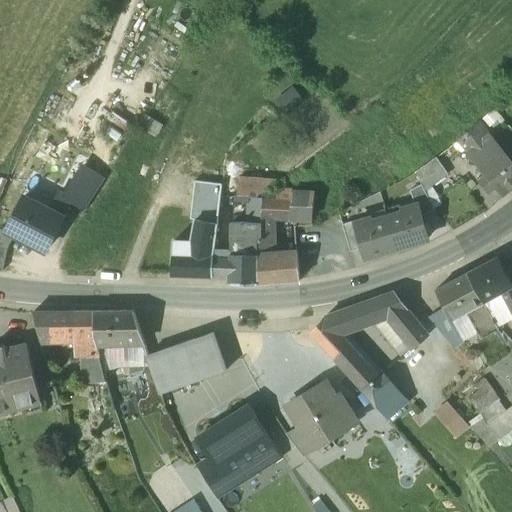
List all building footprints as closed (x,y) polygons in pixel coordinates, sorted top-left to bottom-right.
[(476,123),(458,141),(469,154),(480,144),(488,137),(476,123)] [(501,152),(488,137),(480,144),(493,159),(501,152)] [(493,159),(480,144),(469,154),(468,154),(480,169),(481,169),(493,159)] [(511,184),(511,165),(501,152),(493,159),(481,169),(488,177),(480,183),(488,193),(496,186),(502,194),(511,184)] [(435,158),(415,173),(421,184),(424,188),(445,173),(435,158)] [(86,210),(104,179),(83,166),(67,194),(65,197),(72,202),(86,210)] [(194,221),(217,224),(223,181),(195,177),(189,220),(194,221)] [(236,177),(236,196),(248,198),(258,198),(258,196),(276,183),(236,177)] [(435,210),(421,184),(410,190),(414,204),(417,204),(421,217),(435,210)] [(52,211),(64,217),(72,202),(65,197),(67,194),(62,191),(52,211)] [(290,192),(276,191),(275,199),(275,200),(275,219),(289,219),(290,192)] [(314,192),(290,192),(289,219),(312,219),(314,192)] [(8,230),(7,232),(15,236),(46,252),(64,217),(52,211),(25,197),(8,230)] [(258,198),(250,198),(249,211),(262,212),(263,199),(258,198)] [(275,200),(263,199),(262,212),(262,218),(273,219),(275,219),(275,200)] [(414,204),(402,208),(403,212),(387,217),(397,248),(427,239),(421,217),(417,204),(414,204)] [(262,212),(249,211),(248,224),(261,225),(262,218),(262,212)] [(387,217),(372,221),(371,217),(357,221),(355,222),(361,242),(366,257),(397,248),(387,217)] [(273,219),(262,218),(261,225),(261,226),(257,226),(257,256),(258,284),(299,280),(299,276),(296,253),(274,254),(273,219)] [(356,220),(342,224),(349,246),(361,242),(355,222),(357,221),(356,220)] [(217,224),(194,221),(193,227),(190,243),(172,243),(171,276),(213,277),(214,251),(214,246),(217,224)] [(248,224),(227,224),(227,230),(230,230),(230,251),(214,251),(213,277),(229,277),(230,282),(229,284),(258,284),(257,256),(257,226),(261,226),(261,225),(248,224)] [(8,230),(2,227),(0,231),(0,247),(8,249),(15,236),(7,232),(8,230)] [(498,256),(468,272),(468,273),(484,302),(502,293),(511,311),(511,282),(508,276),(511,274),(511,269),(509,265),(504,267),(498,256)] [(468,273),(436,290),(445,307),(452,319),(472,308),(484,302),(468,273)] [(511,311),(502,293),(484,302),(497,327),(511,318),(511,311)] [(413,345),(426,334),(420,329),(393,294),(325,317),(341,334),(387,316),(412,346),(413,345)] [(497,327),(484,302),(472,308),(486,333),(497,327)] [(452,319),(445,307),(429,316),(434,326),(454,346),(463,340),(452,319)] [(134,310),(95,311),(96,338),(98,344),(145,343),(134,310)] [(69,338),(68,311),(33,312),(40,339),(69,338)] [(96,338),(95,311),(68,311),(69,338),(75,338),(75,355),(81,355),(96,354),(100,354),(98,344),(96,338)] [(341,334),(325,317),(326,318),(311,332),(337,362),(344,369),(346,372),(362,391),(378,376),(341,334)] [(147,356),(162,395),(227,371),(213,332),(147,356)] [(4,345),(0,345),(0,412),(40,403),(26,345),(5,350),(4,345)] [(96,354),(81,355),(83,363),(97,363),(96,361),(96,354)] [(102,362),(97,363),(104,383),(107,382),(103,366),(102,362)] [(82,384),(104,383),(97,363),(83,363),(82,384)] [(402,392),(384,371),(378,376),(362,391),(385,418),(407,399),(402,392)] [(483,377),(472,385),(476,392),(468,398),(482,419),(496,439),(501,446),(511,438),(511,404),(503,410),(495,398),(498,396),(483,377)] [(325,380),(308,391),(311,396),(300,402),(298,399),(286,406),(299,428),(310,446),(312,445),(344,425),(340,419),(351,412),(339,393),(334,395),(325,380)] [(308,391),(298,399),(300,402),(311,396),(308,391)] [(407,399),(385,418),(391,424),(399,417),(413,405),(409,401),(407,399)] [(454,438),(466,427),(444,402),(432,413),(454,438)] [(281,456),(250,405),(199,436),(211,456),(230,487),(281,456)] [(496,439),(482,419),(470,427),(488,446),(496,439)] [(310,446),(299,428),(286,436),(303,457),(315,450),(312,445),(310,446)] [(216,495),(230,487),(211,456),(197,465),(216,495)] [(0,493),(0,511),(18,511),(12,498),(4,502),(0,493)] [(201,511),(193,500),(174,511),(201,511)]
